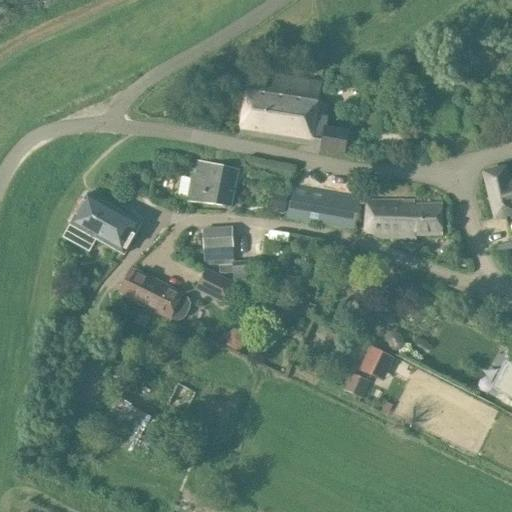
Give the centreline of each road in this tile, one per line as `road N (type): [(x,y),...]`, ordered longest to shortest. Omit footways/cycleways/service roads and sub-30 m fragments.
road 1 (unclassified): [(459,168),(370,173),(91,124),(30,139),(0,180)]
road 2 (residential): [(498,279),(474,283),(354,239),(160,214),(124,265)]
road 3 (track): [(124,265),(97,294),(84,338),(97,373),(120,393)]
